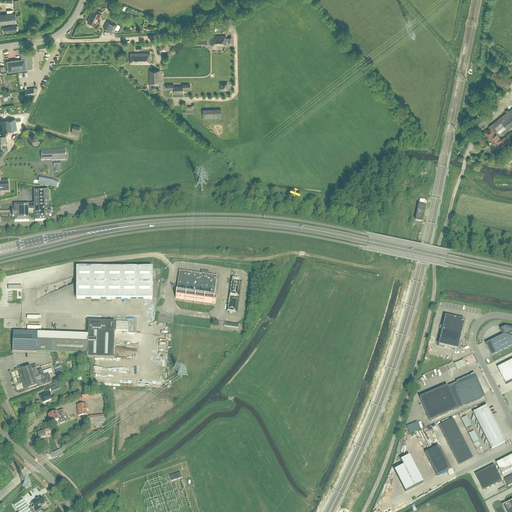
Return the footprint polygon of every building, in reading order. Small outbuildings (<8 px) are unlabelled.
[(99,19),(102,13),(94,8),(90,15),(91,15),(87,21),(96,26),(98,22),(99,22),(100,19),(99,19)] [(0,23),(16,22),(15,13),(0,14),(0,23)] [(103,28),(111,32),(115,23),(107,19),(103,28)] [(226,42),(226,38),(226,35),(210,36),(210,44),(226,44),(226,42)] [(8,72),(27,70),(27,69),(33,68),(30,51),(20,53),(21,59),(6,61),(8,72)] [(130,53),(130,64),(150,63),(150,53),(130,53)] [(506,93),(508,88),(511,80),(511,77),(495,69),(490,79),(497,82),(494,88),(506,93)] [(149,85),(160,85),(160,70),(149,70),(149,85)] [(489,100),(482,94),(480,96),(487,103),(489,100)] [(511,108),(491,125),(491,126),(483,132),(494,146),(494,145),(497,149),(508,140),(504,135),(511,128),(511,108)] [(477,130),(479,128),(492,118),(486,110),(471,123),(477,130)] [(11,131),(9,120),(3,121),(0,121),(0,133),(5,133),(5,132),(11,131)] [(77,134),(79,128),(73,126),(71,133),(77,134)] [(1,143),(7,142),(12,141),(11,139),(11,135),(0,137),(0,148),(1,148),(0,143),(1,143)] [(477,140),(483,147),(488,144),(481,136),(477,140)] [(52,161),(65,160),(65,151),(41,152),(41,161),(52,160),(52,161)] [(57,182),(54,181),(39,179),(38,185),(50,187),(50,189),(53,189),(53,187),(56,188),(57,182)] [(1,180),(2,183),(0,183),(0,191),(2,192),(9,191),(8,180),(1,180)] [(49,221),(49,217),(51,217),(51,209),(49,209),(48,191),(34,192),(35,205),(14,206),(14,211),(12,211),(13,218),(15,218),(15,222),(29,222),(29,211),(35,211),(35,222),(49,221)] [(422,222),(425,207),(424,206),(419,205),(416,221),(422,222)] [(152,300),(152,269),(76,268),(76,300),(152,300)] [(214,304),(215,305),(216,296),(215,296),(215,295),(214,295),(217,276),(217,277),(180,271),(177,290),(176,292),(177,292),(176,298),(175,298),(175,300),(176,300),(176,299),(185,300),(184,301),(185,301),(194,302),(195,303),(195,302),(203,303),(203,304),(204,304),(204,303),(213,304),(213,305),(214,304)] [(226,312),(237,313),(242,280),(230,278),(226,312)] [(464,321),(445,317),(438,346),(458,350),(464,321)] [(38,334),(38,324),(23,324),(22,331),(18,331),(18,332),(14,332),(13,353),(57,354),(87,355),(87,358),(114,359),(114,349),(116,349),(116,345),(114,345),(115,322),(88,321),(88,336),(38,334)] [(128,323),(116,322),(116,331),(128,332),(128,323)] [(504,337),(486,346),(492,358),(511,347),(511,329),(506,328),(501,331),(504,337)] [(457,369),(465,365),(463,359),(455,363),(457,369)] [(511,361),(498,369),(506,385),(511,381),(511,361)] [(31,371),(30,367),(18,371),(21,381),(19,382),(20,385),(23,384),(25,391),(32,388),(33,390),(52,384),(48,374),(45,375),(43,370),(37,372),(36,369),(31,371)] [(447,386),(419,398),(429,422),(485,398),(476,379),(474,380),(471,379),(470,376),(456,382),(457,384),(448,388),(447,386)] [(44,397),(41,398),(42,401),(41,401),(42,404),(43,404),(52,401),(50,395),(51,395),(49,391),(50,390),(49,387),(44,389),(46,393),(45,393),(46,394),(44,395),(44,397)] [(86,405),(77,406),(78,417),(87,416),(87,415),(88,415),(88,410),(87,411),(86,405)] [(505,443),(486,406),(473,413),(491,450),(505,443)] [(42,407),(37,410),(42,418),(47,415),(42,407)] [(65,423),(62,416),(65,415),(64,411),(48,417),(51,424),(59,421),(61,425),(65,423)] [(466,415),(461,418),(466,428),(471,426),(466,415)] [(453,419),(438,427),(459,466),(473,459),(468,450),(453,419)] [(49,433),(50,432),(48,429),(43,431),(43,432),(37,434),(39,440),(45,437),(44,434),(46,434),(47,434),(49,433)] [(474,443),(479,441),(474,431),(469,433),(474,443)] [(438,447),(425,454),(436,476),(450,470),(438,447)] [(404,467),(394,471),(405,492),(423,483),(409,456),(401,460),(404,467)] [(511,456),(497,464),(502,475),(511,470),(511,456)] [(497,484),(502,482),(494,466),(489,468),(497,484)] [(485,470),(489,479),(493,487),(497,484),(489,468),(485,470)] [(480,484),(484,482),(489,479),(485,470),(475,475),(480,484)] [(180,473),(170,476),(171,482),(181,478),(180,473)] [(484,482),(488,489),(493,487),(489,479),(484,482)] [(483,491),(488,489),(484,482),(480,484),(483,491)] [(45,503),(41,497),(35,502),(32,504),(34,507),(33,508),(36,511),(40,509),(39,507),(42,506),(43,507),(45,505),(44,504),(45,503)] [(29,511),(30,511),(22,500),(14,506),(18,511),(29,511)] [(511,511),(511,501),(503,507),(505,511),(511,511)]
